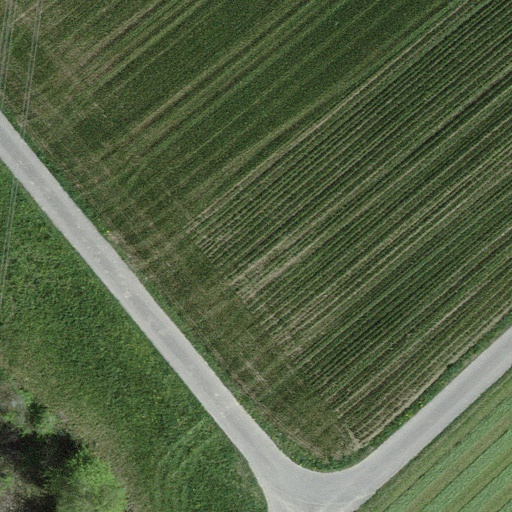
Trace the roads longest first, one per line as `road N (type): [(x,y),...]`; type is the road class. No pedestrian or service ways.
road 1 (track): [(310,511),(0,139)]
road 2 (track): [(511,346),(330,511)]
